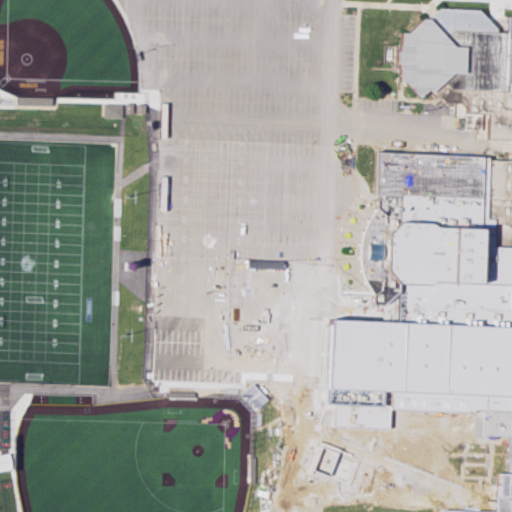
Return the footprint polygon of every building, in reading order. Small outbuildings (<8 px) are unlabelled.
[(487,112),(486,138),(511,138),(511,19),(508,19),(507,34),(499,34),(478,11),(439,8),(429,19),(423,18),(408,33),(400,33),(399,50),(396,50),(396,64),(399,64),(396,81),(402,82),(416,97),(425,88),(433,96),(438,96),(443,102),(461,103),(466,106),(466,111),(487,112)] [(15,96),(15,104),(49,105),(49,97),(15,96)] [(102,104),(101,115),(118,115),(118,104),(102,104)] [(135,104),(134,112),(142,112),(142,104),(135,104)] [(494,472),(494,485),(494,495),(492,495),(492,501),(491,511),(511,511),(511,160),(486,159),(486,157),(375,152),(373,192),(380,193),(380,199),(373,198),(373,207),(374,208),(370,293),(369,295),(337,293),(333,366),(331,366),(329,400),(332,401),(331,408),(324,408),(318,422),(330,423),(330,425),(386,427),(387,406),(408,407),(407,410),(416,410),(416,409),(468,411),(468,413),(472,413),(473,412),(479,412),(478,435),(504,436),(503,473),(494,472)] [(393,464),(428,465),(428,446),(394,445),(393,464)]
